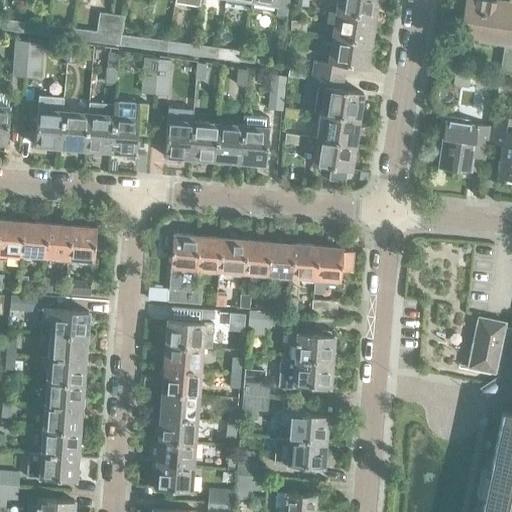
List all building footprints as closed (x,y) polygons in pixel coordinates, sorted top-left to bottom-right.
[(252,0),(251,9),(287,15),(289,0),(252,0)] [(337,0),(336,10),(374,16),(376,0),(337,0)] [(500,71),(511,73),(511,10),(508,10),(509,4),(486,0),(464,0),(464,3),(463,3),(458,33),(479,36),(478,41),(503,45),(500,71)] [(332,35),(371,41),(374,16),(336,10),(332,35)] [(97,31),(73,28),(72,38),(82,39),(107,43),(111,14),(100,12),(97,31)] [(143,47),(144,37),(121,34),(123,16),(111,14),(107,43),(130,46),(143,47)] [(0,28),(9,30),(23,32),(25,21),(11,20),(0,18),(0,28)] [(34,33),(47,35),(48,24),(36,22),(25,21),(23,32),(34,33)] [(294,21),(293,30),(305,32),(306,22),(294,21)] [(72,38),(73,28),(48,24),(47,35),(59,37),(72,38)] [(312,71),(343,76),(345,65),(367,68),(371,41),(332,35),(328,62),(314,60),(312,71)] [(167,50),(168,40),(157,39),(144,37),(143,47),(156,49),(167,50)] [(193,54),(194,44),(179,42),(168,40),(167,50),(193,54)] [(25,77),(28,42),(14,41),(11,76),(25,77)] [(42,43),(28,42),(25,77),(40,78),(42,43)] [(218,57),(219,47),(208,45),(194,44),(193,54),(206,56),(218,57)] [(65,62),(75,63),(77,47),(67,46),(65,62)] [(243,61),(245,51),(219,47),(218,57),(243,61)] [(108,51),(106,67),(107,67),(106,76),(115,77),(116,68),(117,68),(118,53),(108,51)] [(255,52),(245,51),(243,61),(254,63),(255,52)] [(140,93),(154,94),(157,58),(143,57),(140,93)] [(157,58),(154,94),(168,95),(171,60),(157,58)] [(196,63),(195,79),(205,80),(206,64),(196,63)] [(237,69),(235,84),(245,85),(246,69),(237,69)] [(325,85),(321,112),(359,117),(363,91),(341,88),(343,76),(312,71),(311,83),(325,85)] [(470,75),(454,73),(452,85),(468,87),(470,75)] [(282,110),(285,76),(270,74),(267,109),(282,110)] [(0,105),(0,142),(5,143),(8,106),(0,105)] [(284,106),(284,116),(297,118),(299,109),(284,106)] [(60,147),(63,110),(37,108),(34,145),(60,147)] [(84,149),(84,137),(86,112),(63,110),(60,147),(84,149)] [(109,151),(110,137),(112,114),(86,112),(84,137),(84,149),(109,151)] [(317,137),(355,143),(359,117),(321,112),(317,137)] [(112,114),(110,137),(109,151),(134,153),(137,116),(112,114)] [(511,129),(511,130),(511,128),(511,116),(495,114),(491,141),(501,143),(496,175),(511,177),(511,129)] [(483,158),(488,125),(475,123),(468,122),(469,118),(445,115),(437,166),(458,169),(458,168),(470,170),(472,156),(483,158)] [(189,158),(192,121),(167,119),(164,156),(189,158)] [(214,159),(216,137),(217,123),(192,121),(189,158),(214,159)] [(239,161),(241,137),(242,125),(217,123),(216,137),(214,159),(239,161)] [(242,125),(241,137),(239,161),(265,163),(268,127),(242,125)] [(284,143),(298,145),(299,135),(285,133),(284,143)] [(355,143),(317,137),(313,163),(330,166),(328,179),(345,182),(347,168),(351,169),(355,143)] [(0,252),(21,254),(23,221),(0,219),(0,252)] [(21,254),(44,256),(47,223),(23,221),(21,254)] [(44,256),(69,258),(71,225),(47,223),(44,256)] [(95,227),(71,225),(69,258),(92,260),(95,227)] [(194,290),(195,269),(198,236),(173,234),(170,267),(169,282),(149,280),(147,299),(193,303),(194,290)] [(195,269),(219,271),(221,237),(198,236),(195,269)] [(219,271),(242,272),(245,239),(221,237),(219,271)] [(242,272),(266,274),(268,241),(245,239),(242,272)] [(266,274),(290,276),(293,243),(268,241),(266,274)] [(290,276),(313,278),(317,245),(293,243),(290,276)] [(317,245),(313,278),(312,292),(323,293),(325,279),(338,280),(338,269),(351,270),(353,251),(340,250),(340,247),(317,245)] [(26,290),(28,276),(17,275),(16,289),(26,290)] [(50,292),(51,278),(42,277),(40,291),(50,292)] [(65,279),(64,292),(89,294),(90,281),(65,279)] [(202,291),(194,290),(193,303),(201,304),(202,291)] [(216,291),(215,305),(224,306),(226,292),(216,291)] [(240,293),(239,307),(249,308),(249,294),(240,293)] [(37,296),(10,294),(8,318),(24,319),(25,310),(36,311),(37,296)] [(263,295),(262,309),(272,309),(273,296),(263,295)] [(297,312),(298,298),(288,297),(287,311),(297,312)] [(336,301),(312,300),(311,299),(311,312),(335,314),(336,301)] [(50,333),(87,336),(89,312),(43,308),(42,318),(51,319),(50,333)] [(213,318),(213,310),(198,309),(197,317),(213,318)] [(275,312),(248,309),(246,335),(262,336),(263,326),(274,327),(275,312)] [(242,336),(244,312),(218,310),(217,326),(228,327),(227,335),(242,336)] [(511,511),(511,326),(504,325),(505,322),(477,316),(467,367),(495,373),(495,372),(500,373),(499,378),(496,377),(486,384),(483,386),(490,396),(499,390),(511,392),(511,412),(501,410),(489,469),(488,469),(488,470),(493,471),(487,498),(483,497),(483,498),(479,511),(511,511)] [(167,319),(165,344),(202,347),(202,346),(210,347),(212,333),(213,323),(167,319)] [(295,359),(331,362),(333,336),(329,336),(330,331),(321,330),(320,335),(288,332),(287,343),(296,343),(295,359)] [(48,357),(85,360),(87,336),(50,333),(48,357)] [(7,338),(5,353),(15,354),(16,339),(7,338)] [(200,372),(200,370),(202,347),(165,344),(163,369),(200,372)] [(15,354),(5,353),(4,368),(21,370),(22,361),(14,360),(15,354)] [(46,382),(83,385),(85,360),(48,357),(46,382)] [(230,373),(240,374),(241,359),(231,358),(230,373)] [(329,388),(331,362),(295,359),(284,358),(282,381),(293,382),(292,384),(316,387),(316,390),(324,391),(325,387),(329,388)] [(161,392),(198,395),(199,381),(208,382),(209,372),(200,372),(163,369),(161,392)] [(241,394),(268,396),(269,382),(260,381),(261,371),(243,369),(241,394)] [(239,389),(240,374),(230,373),(229,388),(239,389)] [(45,405),(81,408),(83,385),(46,382),(45,405)] [(2,386),(1,401),(11,402),(12,386),(2,386)] [(159,416),(196,419),(198,395),(161,392),(159,416)] [(267,410),(268,396),(241,394),(240,418),(257,419),(257,409),(267,410)] [(11,402),(1,401),(0,417),(10,417),(11,402)] [(43,429),(79,432),(81,408),(45,405),(43,429)] [(228,405),(226,421),(236,421),(237,406),(228,405)] [(290,424),(289,439),(325,441),(328,416),(324,416),(324,411),(282,408),(281,423),(290,424)] [(157,441),(194,443),(196,419),(159,416),(157,441)] [(236,421),(226,421),(225,436),(235,437),(236,421)] [(79,432),(43,429),(41,453),(78,456),(79,432)] [(325,441),(289,439),(286,464),(311,466),(311,469),(319,470),(319,467),(323,467),(325,441)] [(156,464),(192,467),(194,443),(157,441),(156,464)] [(236,476),(262,478),(263,462),(253,461),(254,451),(238,450),(237,454),(236,469),(236,476)] [(76,480),(78,456),(41,453),(29,452),(27,477),(76,480)] [(236,469),(237,454),(227,453),(226,468),(236,469)] [(192,467),(156,464),(154,488),(190,491),(192,467)] [(0,472),(0,484),(18,486),(19,474),(0,472)] [(235,483),(234,498),(251,500),(252,490),(261,490),(262,478),(236,476),(235,483)] [(234,504),(234,498),(235,483),(220,482),(220,491),(209,490),(208,503),(214,503),(234,504)] [(0,484),(0,506),(5,507),(6,498),(17,499),(18,486),(0,484)] [(314,511),(316,495),(266,491),(265,507),(274,507),(275,507),(276,508),(277,508),(278,509),(279,510),(279,511),(278,511),(314,511)] [(73,511),(75,500),(28,497),(27,507),(26,511),(73,511)] [(233,511),(234,504),(214,503),(208,503),(207,511),(233,511)]
